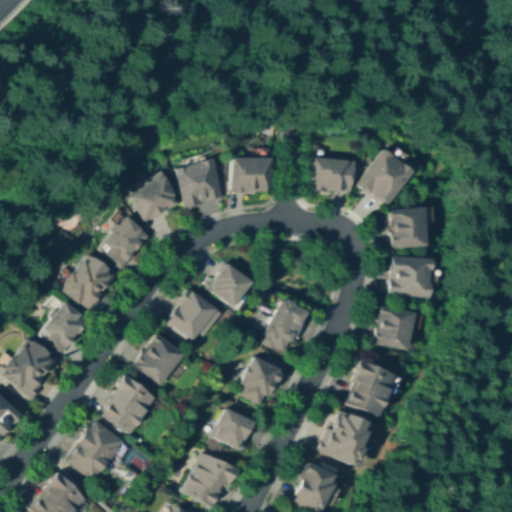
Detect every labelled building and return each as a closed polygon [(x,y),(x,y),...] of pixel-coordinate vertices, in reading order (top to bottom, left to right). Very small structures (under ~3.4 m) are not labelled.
[(377,150),(389,159),(390,158),(407,170),(385,201),(374,193),(377,189),(369,184),(365,189),(355,182),(377,150)] [(197,152),(200,162),(206,159),(218,196),(182,207),(170,169),(180,166),(178,158),(197,152)] [(347,161),(345,190),(309,188),(311,159),(347,161)] [(263,160),(263,191),(229,191),(229,160),(263,160)] [(151,171),(157,180),(157,179),(170,203),(141,218),(128,195),(135,191),(130,184),(151,171)] [(420,210),(419,245),(389,244),(390,210),(420,210)] [(141,236),(118,265),(96,247),(119,218),(141,236)] [(111,277),(88,309),(58,287),(81,255),(111,277)] [(426,259),(425,293),(389,292),(390,257),(426,259)] [(244,283),(229,303),(205,286),(221,265),(244,283)] [(209,307),(191,335),(167,320),(185,291),(209,307)] [(81,319),(59,350),(36,334),(57,303),(81,319)] [(302,318),(292,334),(291,333),(281,350),(258,337),(277,304),(302,318)] [(407,314),(400,346),(372,340),(379,308),(407,314)] [(177,356),(156,383),(131,364),(152,337),(177,356)] [(21,342),(41,358),(28,374),(35,380),(24,393),(0,373),(0,352),(8,358),(21,342)] [(263,356),(279,362),(261,404),(235,392),(250,358),(260,362),(263,356)] [(390,376),(375,414),(344,402),(358,363),(390,376)] [(124,391),(127,393),(129,389),(145,398),(127,431),(98,415),(118,378),(128,384),(124,391)] [(0,406),(10,414),(7,417),(0,411),(0,406)] [(249,424),(236,449),(212,436),(223,414),(222,413),(223,411),(249,424)] [(365,424),(356,444),(367,449),(359,467),(315,448),(325,425),(328,426),(335,411),(365,424)] [(117,440),(99,469),(93,466),(86,478),(62,463),(87,422),(117,440)] [(227,467),(209,504),(182,490),(200,454),(227,467)] [(304,465),(314,469),(316,464),(330,470),(326,480),(327,480),(315,510),(290,500),(304,465)] [(77,499),(63,511),(31,511),(25,506),(41,490),(38,487),(52,473),(77,499)]
